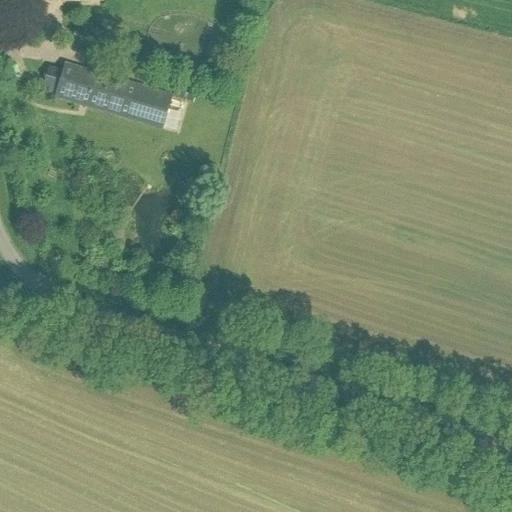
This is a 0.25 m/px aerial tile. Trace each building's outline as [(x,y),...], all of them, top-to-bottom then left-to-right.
[(69,44),(110,56),(114,42),(73,30),(69,44)] [(0,74),(10,73),(8,58),(0,59),(0,74)] [(171,97),(63,65),(61,74),(46,69),(41,87),(56,91),(53,100),(160,132),(171,97)] [(176,88),(172,100),(192,106),(196,94),(176,88)] [(105,228),(103,235),(113,238),(115,231),(105,228)] [(101,253),(94,266),(105,272),(112,259),(101,253)]
